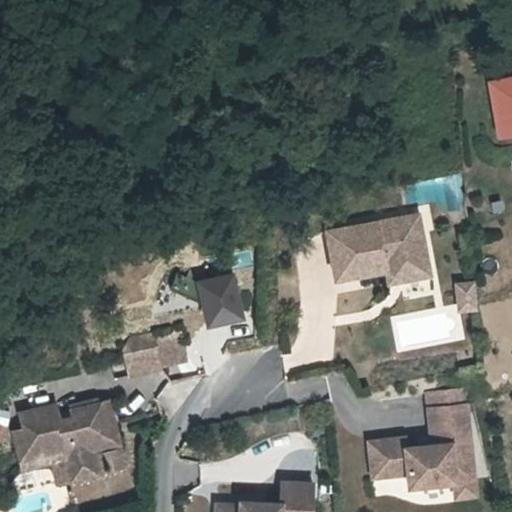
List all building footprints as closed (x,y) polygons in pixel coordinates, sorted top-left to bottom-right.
[(511,72),(485,79),(496,132),(511,129),(511,72)] [(415,217),(404,219),(408,237),(419,235),(415,217)] [(404,219),(323,235),(333,282),(383,272),(384,278),(394,276),(396,283),(427,277),(419,235),(408,237),(404,219)] [(234,269),(195,275),(203,322),(242,316),(234,269)] [(169,288),(192,296),(198,280),(175,272),(169,288)] [(394,276),(384,278),(386,285),(396,283),(394,276)] [(471,284),(454,285),(456,311),(474,309),(471,284)] [(147,331),(125,337),(120,347),(126,371),(155,364),(147,331)] [(52,403),(17,411),(21,426),(10,429),(20,467),(50,459),(55,479),(99,468),(98,462),(120,456),(105,398),(81,404),(76,409),(69,411),(70,414),(56,418),(52,403)] [(404,439),(367,443),(371,478),(407,474),(408,488),(453,483),(473,480),(465,406),(427,410),(430,440),(431,447),(420,447),(405,449),(404,439)] [(473,480),(453,483),(455,498),(475,496),(473,480)] [(239,508),(216,507),(215,511),(311,511),(313,487),(280,485),(279,506),(240,504),(239,508)]
